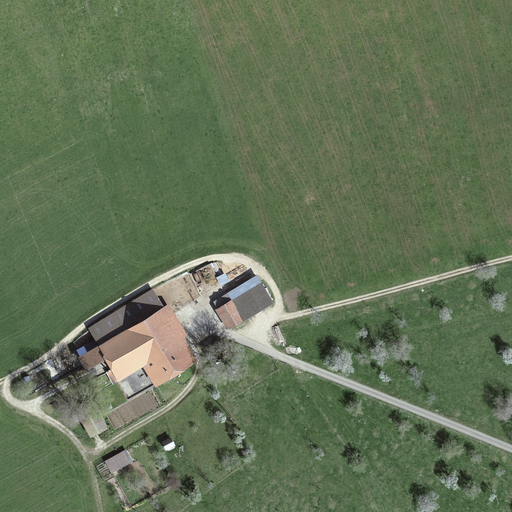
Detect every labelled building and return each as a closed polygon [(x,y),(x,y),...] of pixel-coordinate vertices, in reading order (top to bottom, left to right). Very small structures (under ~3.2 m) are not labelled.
[(229,295),(216,303),(230,327),(272,303),(262,285),(232,302),(229,295)] [(145,362),(155,382),(194,360),(155,291),(92,328),(102,347),(83,357),(89,366),(108,354),(115,366),(108,370),(114,379),(145,362)] [(222,342),(209,351),(216,362),(230,354),(222,342)] [(92,405),(79,412),(92,434),(104,427),(92,405)] [(171,435),(164,440),(168,444),(174,440),(171,435)] [(123,452),(104,462),(109,470),(127,460),(123,452)]
